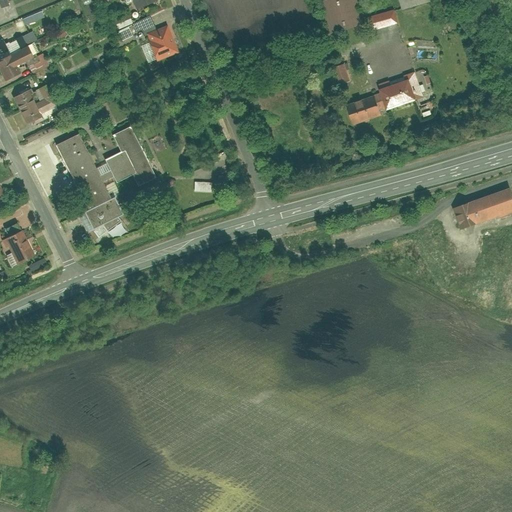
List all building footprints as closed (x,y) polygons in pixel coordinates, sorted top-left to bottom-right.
[(0,0),(0,2),(2,8),(10,5),(8,0),(0,0)] [(132,0),(136,9),(157,1),(156,0),(132,0)] [(328,34),(365,23),(358,0),(325,0),(319,2),(328,34)] [(398,0),(402,11),(435,1),(435,0),(398,0)] [(370,17),(374,31),(399,24),(395,10),(370,17)] [(26,25),(45,17),(42,11),(23,19),(26,25)] [(167,25),(147,33),(151,43),(150,43),(156,60),(178,52),(167,25)] [(17,38),(21,47),(37,40),(34,31),(17,38)] [(0,43),(0,59),(12,54),(5,41),(0,43)] [(12,54),(0,59),(0,71),(5,82),(20,74),(16,67),(34,57),(28,45),(12,54)] [(44,54),(38,56),(40,62),(30,66),(33,73),(49,66),(44,54)] [(350,81),(344,65),(331,69),(337,86),(350,81)] [(379,84),(388,112),(424,100),(415,72),(379,84)] [(20,111),(36,103),(28,90),(13,98),(20,111)] [(353,126),(382,117),(375,96),(347,105),(353,126)] [(42,116),(36,103),(20,111),(27,124),(42,116)] [(97,169),(79,132),(55,144),(86,209),(78,213),(88,232),(102,225),(107,232),(121,221),(118,217),(123,215),(114,197),(111,199),(103,183),(114,177),(116,181),(132,174),(138,186),(156,178),(131,125),(113,134),(122,151),(105,159),(108,164),(97,169)] [(216,179),(219,188),(233,184),(230,174),(216,179)] [(197,182),(196,192),(213,193),(214,183),(197,182)] [(455,207),(462,229),(511,211),(511,188),(511,187),(455,207)] [(23,231),(3,240),(15,266),(35,256),(23,231)] [(33,273),(48,264),(44,258),(29,266),(33,273)]
